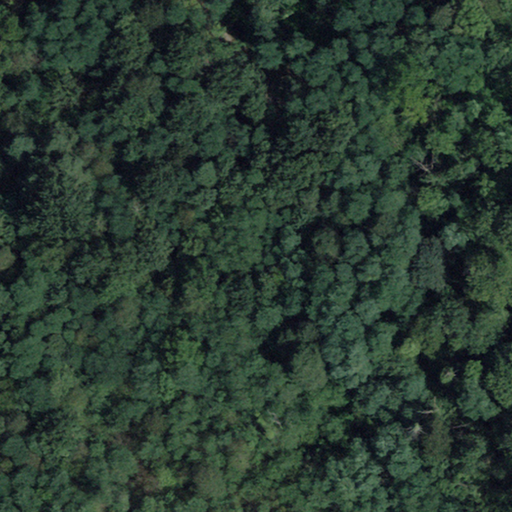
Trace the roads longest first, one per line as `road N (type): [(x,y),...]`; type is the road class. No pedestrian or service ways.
road 1 (track): [(404,511),(299,103)]
road 2 (track): [(299,103),(511,17)]
road 3 (track): [(218,0),(299,103)]
